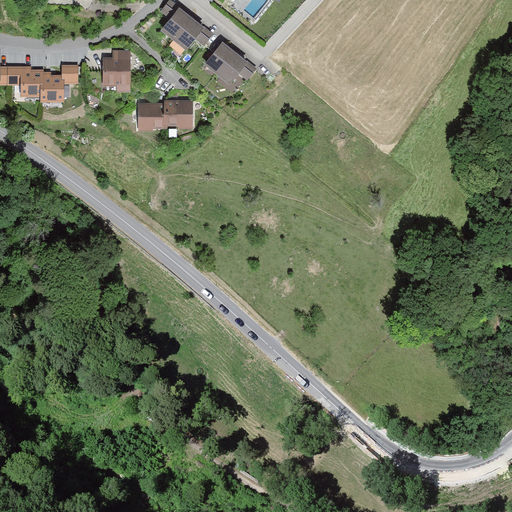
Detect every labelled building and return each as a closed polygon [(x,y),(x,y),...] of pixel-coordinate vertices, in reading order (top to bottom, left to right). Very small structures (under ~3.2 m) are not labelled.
[(171,9),(153,33),(178,51),(188,38),(198,46),(206,35),(171,9)] [(212,44),(196,65),(221,84),(228,74),(238,81),(246,70),(212,44)] [(123,59),(94,60),(95,87),(123,87),(123,59)] [(77,62),(59,62),(59,80),(77,80),(77,62)] [(19,70),(0,69),(0,80),(19,81),(19,70)] [(43,76),(21,76),(20,91),(43,92),(44,81),(43,76)] [(64,81),(44,81),(43,92),(43,98),(64,98),(64,81)] [(160,104),(130,104),(129,131),(160,132),(160,127),(189,127),(190,101),(160,100),(160,104)]
